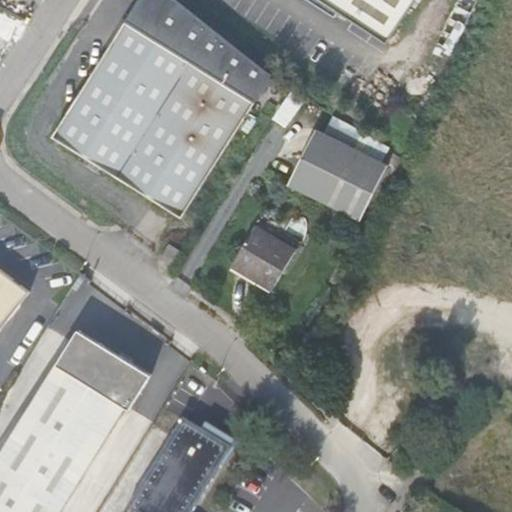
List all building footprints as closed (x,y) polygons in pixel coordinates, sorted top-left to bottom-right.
[(179,0),(140,0),(127,22),(253,103),(270,74),(179,0)] [(321,0),(346,20),(353,12),(400,47),(435,0),(321,0)] [(253,103),(127,22),(53,137),(182,219),(253,103)] [(291,138),(273,163),(305,188),(316,173),(306,164),(312,154),(291,138)] [(224,253),(261,280),(285,247),(249,220),(224,253)] [(149,248),(139,260),(155,273),(164,259),(149,248)] [(0,282),(0,331),(24,303),(0,282)] [(72,347),(0,464),(0,511),(63,511),(119,422),(123,424),(143,391),(72,347)] [(175,439),(130,511),(195,511),(223,468),(175,439)]
